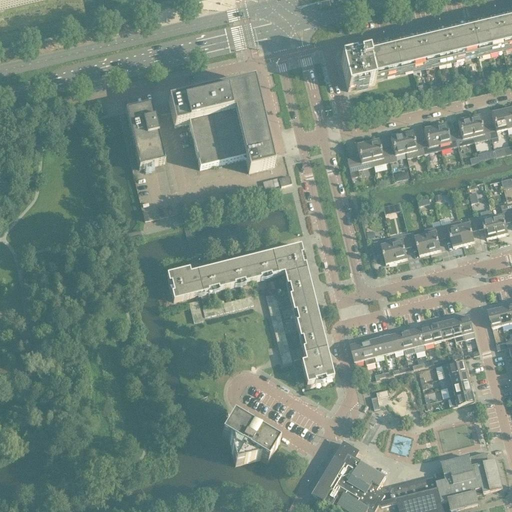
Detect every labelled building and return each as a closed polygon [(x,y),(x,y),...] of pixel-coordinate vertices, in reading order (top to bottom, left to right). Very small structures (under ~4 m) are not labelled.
[(0,0),(0,33),(85,14),(81,0),(0,0)] [(350,60),(340,63),(348,93),(374,87),(373,81),(412,72),(511,48),(511,24),(421,46),(354,62),(355,65),(352,66),(350,60)] [(254,84),(212,93),(168,104),(174,130),(189,126),(199,172),(245,161),(248,175),(274,169),(254,84)] [(151,108),(125,114),(139,172),(164,165),(151,108)] [(511,110),(502,113),(506,132),(511,130),(511,110)] [(494,127),(488,128),(491,140),(497,139),(496,134),(506,132),(502,113),(491,115),(494,127)] [(479,118),(468,121),(473,140),(483,137),(484,142),(491,140),(488,128),(482,130),(479,118)] [(473,140),(468,121),(457,123),(460,135),(454,136),(457,148),(474,144),(473,140)] [(445,126),(435,129),(439,148),(450,145),(451,150),(457,148),(454,136),(448,138),(445,126)] [(439,148),(435,129),(424,131),(426,143),(420,144),(423,156),(440,152),(439,148)] [(423,156),(420,144),(415,146),(412,134),(401,137),(405,156),(407,160),(417,158),(423,156)] [(393,151),(387,152),(390,164),(396,163),(395,158),(405,156),(401,137),(390,139),(393,151)] [(378,142),(367,145),(373,168),(390,164),(387,152),(381,154),(378,142)] [(373,168),(367,145),(356,147),(359,159),(347,162),(350,174),(351,180),(359,178),(358,172),(373,168)] [(291,187),(289,179),(279,181),(281,189),(291,187)] [(508,236),(506,225),(511,223),(508,211),(507,206),(501,208),(503,217),(493,220),(497,239),(508,236)] [(481,218),(475,219),(478,232),(484,230),(487,242),(497,239),(493,220),(482,223),(481,218)] [(470,226),(459,228),(464,247),(475,244),(472,233),(478,232),(475,219),(468,221),(470,226)] [(464,247),(459,228),(458,224),(441,228),(444,240),(450,239),(453,250),(464,247)] [(441,253),(438,241),(444,240),(441,228),(424,232),(426,237),(430,256),(441,253)] [(414,235),(408,236),(411,248),(417,247),(419,258),(430,256),(426,237),(415,239),(414,235)] [(403,243),(392,245),(397,264),(408,261),(405,250),(411,248),(408,236),(401,238),(403,243)] [(397,264),(392,245),(391,241),(380,243),(374,245),(377,257),(383,255),(386,267),(397,264)] [(300,248),(274,255),(279,277),(283,276),(284,281),(307,275),(305,266),(303,267),(300,257),(302,257),(300,248)] [(279,277),(274,255),(263,257),(263,256),(256,258),(257,259),(247,261),(252,284),(261,282),(260,280),(270,277),(270,280),(279,277)] [(252,284),(247,261),(237,264),(237,263),(230,264),(231,265),(221,268),(226,291),(235,289),(234,286),(244,284),(244,286),(252,284)] [(226,291),(221,268),(211,270),(210,269),(204,271),(204,272),(194,275),(200,297),(209,295),(208,293),(217,290),(218,293),(226,291)] [(200,297),(194,275),(190,276),(189,271),(166,277),(169,286),(171,285),(173,295),(171,295),(173,304),(200,297)] [(312,291),(311,284),(309,285),(307,275),(284,281),(286,289),(289,288),(291,298),(289,298),(291,306),(313,301),(311,291),(312,291)] [(274,297),(266,300),(282,365),(290,363),(274,297)] [(203,311),(205,319),(252,307),(250,299),(203,311)] [(318,317),(319,317),(317,310),(316,311),(313,301),(291,306),(293,315),(295,314),(298,324),(295,324),(297,332),(320,327),(318,317)] [(189,306),(194,325),(202,323),(197,304),(189,306)] [(511,325),(508,309),(498,311),(502,328),(511,325)] [(488,314),(492,331),(502,328),(498,311),(488,314)] [(470,318),(460,321),(465,343),(476,341),(470,318)] [(465,343),(460,321),(450,323),(454,340),(455,346),(465,343)] [(450,323),(440,326),(444,343),(454,340),(450,323)] [(440,326),(430,328),(434,345),(444,343),(440,326)] [(324,343),(325,343),(324,336),(322,337),(320,327),(297,332),(299,341),(302,340),(304,350),(302,351),(304,360),(327,354),(324,343)] [(430,328),(420,331),(424,348),(434,345),(430,328)] [(420,331),(410,333),(414,350),(424,348),(420,331)] [(410,333),(400,336),(404,353),(414,350),(410,333)] [(400,336),(390,338),(394,355),(404,353),(400,336)] [(390,338),(380,341),(385,358),(394,355),(390,338)] [(380,341),(371,343),(375,360),(385,358),(380,341)] [(371,343),(361,346),(365,362),(375,360),(371,343)] [(355,365),(365,362),(361,346),(350,348),(355,365)] [(333,380),(327,354),(304,360),(305,363),(301,365),(306,387),(315,385),(314,383),(324,380),(325,383),(333,380)] [(448,367),(442,368),(445,380),(468,375),(465,364),(448,368),(448,367)] [(470,384),(468,375),(445,380),(448,390),(470,384)] [(473,394),(470,384),(448,390),(450,400),(473,394)] [(389,398),(388,392),(376,395),(377,399),(378,401),(389,398)] [(475,405),(473,394),(450,400),(453,410),(475,405)] [(380,411),(378,401),(377,399),(372,400),(374,412),(380,411)] [(229,444),(236,469),(235,469),(236,470),(236,469),(261,463),(268,467),(271,463),(280,448),(265,440),(264,437),(260,433),(256,431),(251,429),(248,429),(234,421),(222,440),(229,444)] [(483,496),(502,491),(495,463),(479,467),(478,464),(488,462),(486,455),(441,466),(445,481),(436,484),(435,479),(421,482),(421,483),(390,490),(387,496),(383,493),(381,495),(378,493),(386,480),(355,461),(359,455),(349,449),(344,446),(337,458),(344,463),(343,465),(335,461),(313,498),(332,510),(337,501),(340,503),(338,508),(345,511),(443,511),(442,505),(448,503),(450,511),(458,511),(479,507),(476,493),(482,491),(483,496)]
